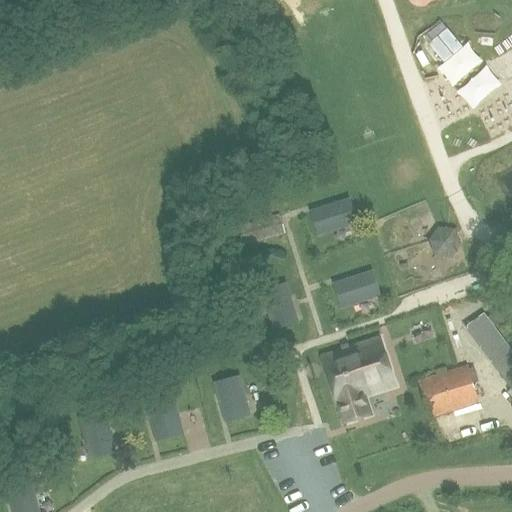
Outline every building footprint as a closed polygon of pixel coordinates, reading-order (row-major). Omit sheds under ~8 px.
[(319,235),(357,223),(349,199),(311,211),(319,235)] [(223,228),(229,249),(286,234),(280,213),(223,228)] [(453,258),(463,245),(456,229),(439,227),(429,241),(435,256),(453,258)] [(342,308),(380,296),(373,271),(335,283),(342,308)] [(274,330),(298,322),(287,284),(262,292),(274,330)] [(511,389),(511,349),(484,313),(465,328),(511,389)] [(371,415),(364,396),(395,385),(379,338),(322,357),(338,405),(345,424),(371,415)] [(431,418),(479,403),(468,366),(420,380),(431,418)] [(226,422),(251,415),(240,377),(215,383),(226,422)] [(155,442),(184,434),(171,385),(142,392),(155,442)] [(91,458),(115,452),(105,413),(80,420),(91,458)] [(13,511),(40,511),(30,476),(6,482),(13,511)]
